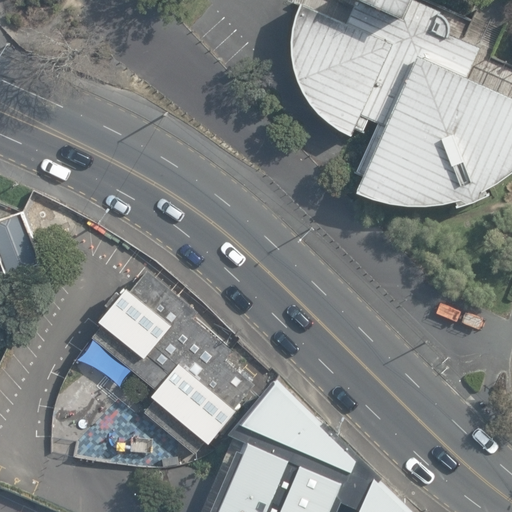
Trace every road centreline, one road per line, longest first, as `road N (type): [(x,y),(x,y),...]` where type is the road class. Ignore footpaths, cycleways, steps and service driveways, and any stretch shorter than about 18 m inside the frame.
road 1 (trunk): [(201,213),(511,500)]
road 2 (trunk): [(0,79),(91,119),(201,213)]
road 3 (trunk): [(201,213),(0,132)]
